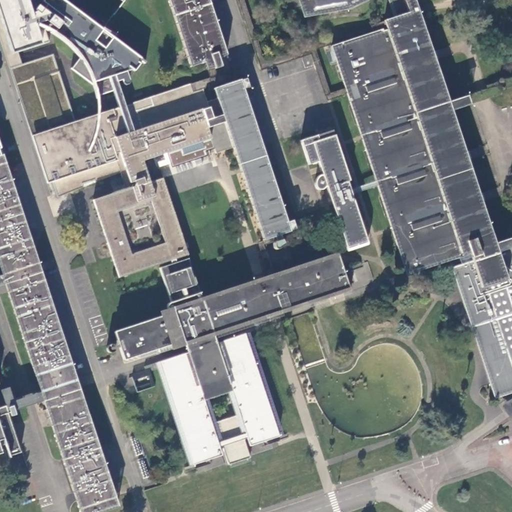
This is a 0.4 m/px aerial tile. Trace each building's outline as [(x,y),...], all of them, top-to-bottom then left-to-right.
[(0,0),(0,20),(11,54),(16,52),(42,44),(35,23),(36,22),(45,20),(53,26),(57,29),(62,22),(44,9),(38,4),(34,10),(37,12),(32,13),(27,0),(0,0)] [(110,77),(120,107),(123,106),(125,105),(118,84),(123,82),(124,85),(124,86),(125,87),(127,87),(128,87),(129,87),(130,85),(130,84),(130,80),(127,71),(131,70),(136,73),(145,60),(119,42),(103,29),(63,0),(43,0),(43,1),(47,5),(44,9),(62,22),(57,29),(54,33),(62,38),(70,45),(76,51),(80,57),(76,61),(71,68),(94,84),(96,81),(110,77)] [(125,0),(103,29),(119,42),(150,1),(148,0),(125,0)] [(168,0),(190,67),(204,62),(207,69),(211,68),(214,67),(214,68),(221,66),(218,58),(226,55),(208,0),(168,0)] [(237,0),(259,67),(260,71),(311,54),(326,101),(330,100),(331,100),(344,95),(344,94),(346,93),(346,92),(345,90),(343,91),(342,90),(330,94),(316,50),(331,45),(386,27),(385,24),(384,22),(263,61),(243,0),(237,0)] [(299,0),(304,16),(331,11),(333,16),(348,14),(348,11),(338,13),(338,10),(349,8),(365,0),(299,0)] [(471,261),(511,247),(511,237),(495,243),(482,202),(480,197),(479,193),(468,160),(467,156),(465,151),(451,110),(450,106),(449,101),(435,60),(434,55),(432,51),(420,13),(419,10),(418,7),(415,0),(387,0),(393,18),(384,21),(384,22),(385,24),(386,27),(387,30),(383,31),(382,30),(331,47),(337,63),(345,90),(346,92),(346,93),(360,136),(361,137),(361,139),(375,181),(376,185),(377,187),(390,228),(391,229),(391,230),(406,275),(461,257),(461,256),(469,254),(470,258),(471,261)] [(11,54),(0,20),(0,37),(32,135),(38,134),(11,54)] [(16,52),(11,54),(38,134),(75,122),(53,54),(20,64),(16,52)] [(214,68),(214,67),(211,68),(207,69),(209,78),(211,82),(212,86),(222,83),(223,85),(226,84),(229,84),(228,81),(245,76),(244,72),(242,67),(217,76),(214,68)] [(511,76),(487,85),(488,89),(487,89),(483,90),(480,91),(449,101),(450,106),(451,110),(470,104),(486,99),(490,98),(502,94),(501,90),(511,86),(511,76)] [(217,98),(223,114),(233,147),(240,168),(241,170),(241,172),(263,239),(274,236),(274,239),(273,241),(273,247),(273,248),(274,249),(276,249),(283,244),(284,242),(284,241),(282,240),(282,238),(281,238),(280,234),(289,231),(289,230),(295,228),(294,228),(294,225),(293,222),(292,220),(287,222),(262,146),(243,88),(248,86),(246,79),(241,81),(241,80),(229,84),(226,84),(223,85),(214,88),(217,98)] [(126,115),(131,131),(200,108),(204,120),(223,114),(217,98),(206,101),(203,90),(133,112),(126,115)] [(216,152),(233,147),(223,114),(204,120),(200,108),(131,131),(126,115),(133,112),(132,106),(131,104),(125,105),(123,106),(120,107),(114,109),(105,112),(95,116),(95,118),(98,125),(97,130),(95,136),(90,147),(117,160),(121,172),(126,185),(127,188),(158,178),(152,157),(155,156),(162,154),(168,151),(170,151),(175,149),(209,138),(212,148),(215,148),(216,152)] [(38,136),(51,181),(57,197),(83,187),(82,184),(94,180),(95,182),(121,172),(117,160),(90,147),(95,136),(97,130),(98,125),(95,118),(95,116),(75,122),(38,134),(38,136)] [(319,140),(334,135),(332,131),(318,135),(318,138),(319,140)] [(38,134),(32,135),(46,183),(49,182),(51,181),(38,136),(38,134)] [(319,163),(323,174),(320,175),(318,176),(316,178),(315,181),(315,184),(317,187),(318,189),(321,189),(323,188),(325,186),(326,186),(330,199),(336,217),(338,224),(345,245),(346,249),(366,242),(366,240),(365,238),(360,222),(356,210),(353,200),(351,196),(351,195),(350,193),(349,190),(349,189),(346,181),(349,180),(342,159),(338,147),(334,135),(319,140),(318,138),(318,135),(313,137),(302,140),(306,153),(309,164),(310,165),(319,163)] [(0,269),(2,275),(0,275),(0,285),(5,284),(40,392),(33,394),(36,402),(44,400),(51,424),(63,461),(75,496),(79,511),(103,511),(119,506),(115,495),(114,492),(114,491),(110,479),(99,448),(80,388),(78,383),(76,376),(42,274),(41,271),(40,267),(34,247),(27,229),(26,223),(7,168),(3,155),(2,150),(0,146),(0,145),(0,269)] [(158,166),(155,156),(152,157),(158,178),(162,177),(158,166)] [(92,199),(111,255),(112,257),(118,277),(159,264),(170,260),(175,259),(189,254),(162,177),(158,178),(127,188),(92,199)] [(298,220),(293,222),(294,225),(294,228),(310,223),(313,221),(316,220),(328,217),(329,216),(332,216),(330,210),(328,210),(298,220)] [(273,241),(274,239),(274,236),(263,239),(258,241),(269,274),(269,276),(272,275),(275,274),(274,272),(265,244),(273,241)] [(511,247),(471,261),(450,268),(453,274),(489,384),(493,398),(511,392),(511,247)] [(275,274),(272,275),(269,276),(269,274),(266,275),(255,278),(250,280),(227,288),(201,297),(188,258),(176,262),(171,263),(160,267),(171,302),(169,302),(166,305),(167,308),(169,310),(172,310),(173,312),(113,331),(117,345),(113,345),(111,344),(110,344),(108,344),(107,345),(106,346),(105,348),(105,349),(106,351),(107,352),(108,353),(110,353),(112,352),(113,351),(114,350),(114,348),(118,347),(122,360),(156,348),(157,353),(186,345),(187,348),(188,352),(179,354),(158,361),(160,368),(169,395),(179,429),(191,465),(211,458),(209,450),(213,448),(217,447),(222,445),(228,462),(229,464),(250,457),(250,456),(244,438),(247,437),(250,436),(254,435),(257,444),(277,437),(266,401),(255,367),(244,333),(223,340),(216,342),(215,339),(214,336),(253,322),(308,304),(349,290),(375,281),(368,261),(343,269),(337,252),(295,265),(284,269),(274,272),(275,274)] [(131,375),(137,391),(154,385),(148,368),(131,375)] [(27,405),(24,397),(13,400),(8,386),(0,389),(6,405),(7,410),(9,410),(10,414),(15,413),(14,409),(27,405)] [(24,397),(27,405),(31,404),(36,402),(33,394),(28,395),(24,397)] [(511,398),(506,402),(500,406),(506,414),(511,419),(511,417),(511,398)] [(0,452),(2,452),(0,444),(0,439),(3,439),(9,455),(21,452),(7,410),(6,405),(0,406),(0,452)] [(253,445),(257,444),(254,435),(250,436),(247,437),(250,446),(253,445)] [(220,456),(217,447),(213,448),(209,450),(211,458),(216,457),(220,456)]
